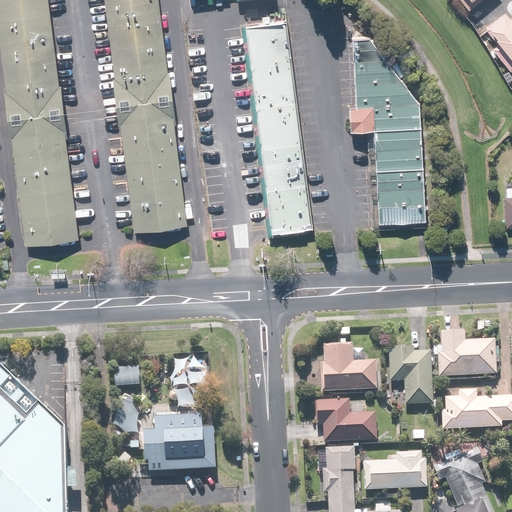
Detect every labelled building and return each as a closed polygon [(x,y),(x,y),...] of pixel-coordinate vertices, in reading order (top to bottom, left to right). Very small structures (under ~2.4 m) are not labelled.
[(67,109),(54,0),(0,0),(0,8),(13,116),(28,240),(82,233),(67,109)] [(175,96),(162,0),(106,0),(119,103),(135,233),(189,226),(175,96)] [(477,0),(463,0),(471,9),(479,2),(477,0)] [(511,18),(511,19),(506,12),(487,28),(493,34),(486,40),(511,70),(511,18)] [(288,20),(247,25),(272,236),(313,231),(288,20)] [(419,101),(368,39),(352,38),(355,125),(375,124),(379,217),(424,215),(419,101)] [(467,331),(442,331),(443,353),(439,353),(439,375),(498,374),(497,339),(467,340),(467,331)] [(355,342),(325,343),(326,391),(378,389),(378,359),(356,359),(355,342)] [(414,345),(390,346),(391,382),(406,381),(407,404),(435,403),(433,351),(414,352),(414,345)] [(207,357),(173,357),(174,384),(207,383),(207,357)] [(0,511),(69,511),(65,426),(2,365),(0,365),(0,511)] [(477,387),(444,388),(446,428),(502,425),(501,420),(511,419),(511,394),(477,396),(477,387)] [(353,399),(317,399),(317,425),(327,425),(327,440),(378,440),(378,412),(353,412),(353,399)] [(142,403),(119,402),(117,431),(140,432),(142,403)] [(149,464),(149,472),(219,469),(217,427),(214,427),(205,427),(205,415),(158,417),(159,429),(147,430),(149,460),(149,464)] [(432,453),(436,462),(455,511),(493,511),(482,483),(487,481),(480,463),(487,460),(477,435),(432,453)] [(404,511),(357,511),(357,448),(328,448),(328,469),(325,469),(325,491),(331,491),(330,511),(404,511)] [(398,461),(366,460),(365,488),(429,490),(430,460),(423,460),(423,451),(399,451),(398,461)]
